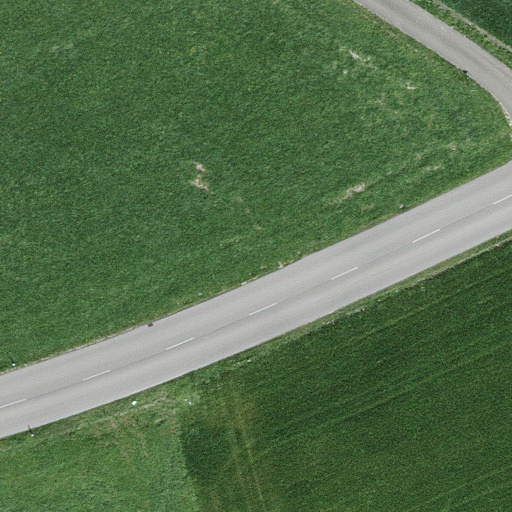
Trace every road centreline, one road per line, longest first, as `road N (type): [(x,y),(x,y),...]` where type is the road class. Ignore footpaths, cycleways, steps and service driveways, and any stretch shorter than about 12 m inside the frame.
road 1 (tertiary): [(0,405),(204,334),(511,193)]
road 2 (track): [(511,94),(380,0)]
